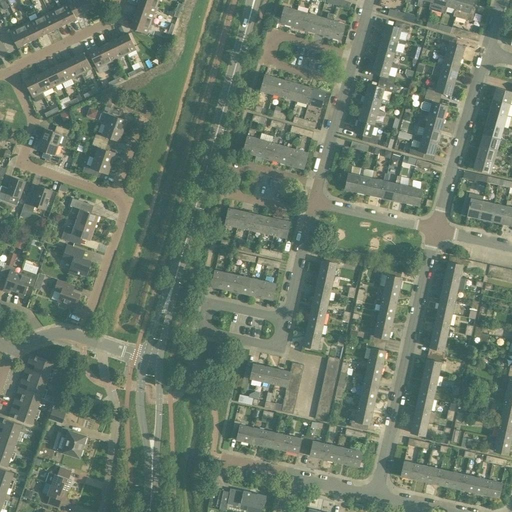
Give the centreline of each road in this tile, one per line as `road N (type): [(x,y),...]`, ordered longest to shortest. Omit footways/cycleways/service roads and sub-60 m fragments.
road 1 (tertiary): [(253,0),(174,277)]
road 2 (residential): [(376,495),(434,230)]
road 3 (residential): [(114,195),(21,164),(33,121),(10,74)]
road 4 (residential): [(310,213),(233,194),(236,180),(240,165),(317,185)]
road 5 (residential): [(353,55),(278,34),(274,47),(270,62),(345,84)]
road 6 (residential): [(434,230),(486,53)]
road 7 (residential): [(102,511),(117,419),(102,369),(104,345)]
road 8 (residential): [(81,338),(125,208),(114,195)]
road 9 (residential): [(285,319),(279,347),(243,339),(203,330),(209,302)]
road 10 (residential): [(10,74),(115,19),(119,6)]
road 11 (residential): [(434,230),(314,200)]
